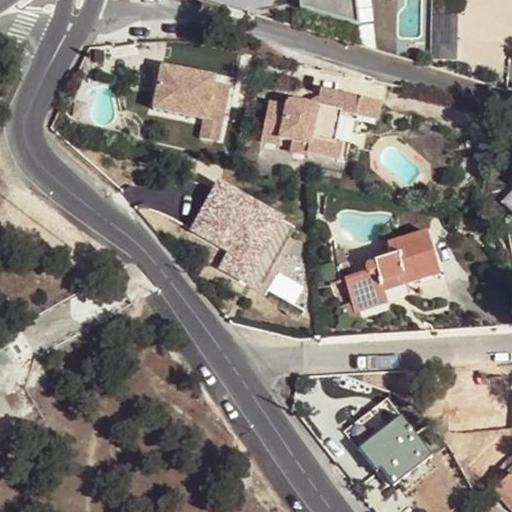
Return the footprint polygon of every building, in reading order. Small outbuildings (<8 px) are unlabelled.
[(441,56),(456,57),(459,14),(444,13),(441,56)] [(153,108),(222,123),(230,87),(214,83),(215,79),(163,67),(153,108)] [(347,97),(346,102),(332,99),(333,94),(320,91),(319,96),(317,108),(292,103),(286,108),(269,105),(262,136),(280,140),(292,143),(308,146),(307,154),(331,159),(334,143),(340,114),(355,117),(359,99),(347,97)] [(317,108),(319,96),(314,95),(303,91),(292,103),(317,108)] [(377,122),(381,104),(359,99),(355,117),(377,122)] [(279,146),(280,140),(262,136),(261,142),(279,146)] [(307,154),(308,146),(292,143),(289,152),(306,156),(307,154)] [(331,159),(338,161),(341,144),(334,143),(331,159)] [(246,280),(268,244),(235,225),(246,206),(217,189),(192,233),(228,254),(219,271),(244,285),(246,280)] [(280,225),(283,219),(274,213),(270,220),(280,225)] [(458,218),(456,228),(475,232),(477,222),(458,218)] [(391,290),(440,275),(427,233),(387,246),(391,258),(366,266),(366,267),(368,274),(345,281),(352,304),(353,306),(386,295),(385,291),(383,287),(389,285),(391,290)] [(341,265),(349,263),(344,249),(338,251),(341,265)] [(254,303),(262,289),(246,280),(244,285),(239,294),(254,303)] [(388,303),(386,295),(353,306),(352,304),(341,307),(346,325),(361,321),(358,312),(388,303)] [(0,426),(19,415),(0,380),(0,426)] [(393,488),(432,458),(401,418),(365,445),(383,468),(380,471),(393,488)] [(380,471),(383,468),(365,445),(358,451),(376,474),(380,471)] [(511,474),(495,489),(511,508),(511,474)]
